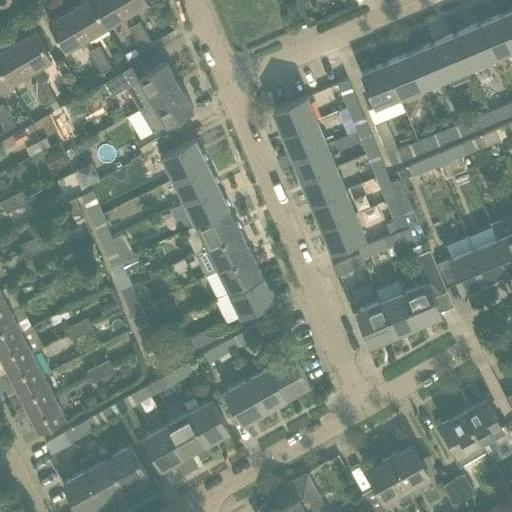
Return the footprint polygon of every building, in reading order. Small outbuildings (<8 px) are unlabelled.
[(92,0),(80,0),(69,7),(86,36),(107,24),(92,0)] [(120,0),(92,0),(107,24),(127,12),(120,0)] [(120,0),(127,12),(146,0),(120,0)] [(86,36),(69,7),(48,19),(65,48),(86,36)] [(511,37),(511,7),(501,12),(511,37)] [(511,37),(501,12),(478,22),(492,56),(511,47),(511,37)] [(146,31),(140,21),(129,27),(135,38),(146,31)] [(469,65),(492,56),(478,22),(455,31),(469,65)] [(35,27),(13,40),(31,69),(52,56),(35,27)] [(152,42),(146,31),(135,38),(142,48),(152,42)] [(469,65),(455,31),(432,41),(446,75),(469,65)] [(0,63),(10,81),(31,69),(13,40),(0,47),(0,63)] [(423,85),(446,75),(432,41),(409,51),(423,85)] [(95,62),(105,55),(99,44),(88,51),(95,62)] [(409,51),(385,61),(400,95),(423,85),(409,51)] [(112,66),(105,55),(95,62),(101,72),(112,66)] [(126,85),(140,107),(179,83),(165,60),(139,76),(139,77),(126,85)] [(376,105),(400,95),(385,61),(361,71),(376,105)] [(0,63),(0,87),(10,81),(0,63)] [(347,105),(357,101),(347,77),(337,81),(347,105)] [(50,88),(43,78),(32,85),(39,95),(50,88)] [(176,117),(193,107),(179,83),(140,107),(152,128),(136,138),(144,150),(181,127),(176,117)] [(56,99),(50,88),(39,95),(45,105),(56,99)] [(273,108),(283,132),(316,118),(306,94),(273,108)] [(511,101),(511,100),(488,110),(493,121),(511,112),(511,101)] [(347,105),(356,128),(367,124),(357,101),(347,105)] [(0,118),(9,112),(3,102),(0,103),(0,118)] [(61,106),(49,112),(54,121),(65,115),(61,106)] [(488,110),(465,119),(470,131),(493,121),(488,110)] [(16,123),(9,112),(0,118),(0,122),(4,130),(16,123)] [(326,141),(316,118),(283,132),(292,155),(326,141)] [(447,140),(470,131),(465,119),(445,128),(442,129),(447,140)] [(367,124),(356,128),(366,152),(377,147),(367,124)] [(463,153),(499,138),(495,128),(458,143),(463,153)] [(28,136),(24,129),(14,135),(18,142),(28,136)] [(442,129),(419,139),(423,150),(447,140),(442,129)] [(46,136),(26,147),(30,155),(51,145),(46,136)] [(173,177),(206,161),(195,137),(162,153),(173,177)] [(392,163),(423,150),(419,139),(387,151),(392,163)] [(292,155),(302,178),(335,164),(326,141),(292,155)] [(463,153),(458,143),(434,153),(439,164),(463,153)] [(366,152),(375,175),(387,171),(377,147),(366,152)] [(439,164),(434,153),(410,163),(415,173),(439,164)] [(92,161),(74,171),(83,187),(101,177),(92,161)] [(217,183),(206,161),(173,177),(184,199),(217,183)] [(345,188),(335,164),(302,178),(312,202),(345,188)] [(387,171),(375,175),(385,199),(396,195),(395,190),(390,179),(387,171)] [(397,177),(390,179),(395,190),(396,195),(404,212),(413,208),(402,182),(397,177)] [(228,206),(217,183),(184,199),(169,207),(180,229),(196,222),(228,206)] [(92,185),(81,190),(90,213),(101,208),(92,185)] [(355,211),(345,188),(312,202),(321,225),(355,211)] [(17,206),(28,200),(23,189),(11,195),(17,206)] [(6,211),(17,206),(11,195),(0,200),(6,211)] [(410,226),(404,212),(396,195),(385,199),(393,219),(386,222),(390,233),(410,226)] [(240,228),(228,206),(196,222),(207,244),(240,228)] [(112,234),(101,208),(90,213),(101,239),(112,234)] [(365,235),(355,211),(321,225),(331,249),(365,235)] [(414,236),(410,226),(390,233),(382,237),(387,247),(414,236)] [(251,251),(240,228),(207,244),(218,267),(251,251)] [(511,268),(511,229),(496,236),(510,270),(511,268)] [(39,249),(50,243),(44,231),(33,237),(39,249)] [(122,257),(112,234),(101,239),(111,262),(122,257)] [(487,279),(510,270),(496,236),(473,246),(487,279)] [(39,249),(33,237),(22,243),(28,254),(39,249)] [(363,257),(387,247),(382,237),(358,247),(360,252),(363,257)] [(94,243),(87,246),(92,260),(100,257),(94,243)] [(441,312),(433,294),(447,288),(429,246),(414,253),(425,279),(403,289),(417,322),(441,312)] [(487,279),(473,246),(449,256),(463,289),(487,279)] [(262,273),(251,251),(218,267),(229,290),(262,273)] [(363,257),(360,252),(336,262),(341,272),(365,262),(363,257)] [(132,280),(122,257),(111,262),(121,285),(132,280)] [(103,264),(96,267),(100,275),(106,273),(103,264)] [(56,279),(62,290),(73,284),(68,273),(56,279)] [(273,297),(262,273),(229,290),(240,313),(273,297)] [(62,290),(56,279),(44,286),(50,297),(62,290)] [(141,303),(132,280),(121,285),(130,309),(141,303)] [(0,288),(0,313),(19,304),(9,283),(0,288)] [(394,332),(417,322),(403,289),(380,298),(394,332)] [(380,298),(374,301),(356,308),(370,342),(394,332),(380,298)] [(152,329),(141,303),(130,309),(141,334),(147,331),(152,329)] [(0,313),(0,340),(31,324),(21,304),(19,304),(0,313)] [(250,325),(255,336),(277,324),(270,313),(250,325)] [(88,316),(77,322),(82,333),(93,327),(88,316)] [(71,338),(82,333),(77,322),(66,327),(71,338)] [(217,322),(178,344),(183,354),(222,332),(217,322)] [(0,340),(0,352),(6,364),(32,351),(44,345),(33,324),(32,325),(31,324),(0,340)] [(233,349),(255,336),(250,325),(227,337),(233,349)] [(233,349),(227,337),(203,351),(210,362),(233,349)] [(269,363),(287,395),(309,382),(291,350),(269,363)] [(42,372),(32,351),(6,364),(16,385),(42,372)] [(98,364),(103,375),(115,370),(109,358),(98,364)] [(168,371),(174,381),(195,369),(189,359),(168,371)] [(265,407),(287,395),(269,363),(247,376),(265,407)] [(92,381),(103,375),(98,364),(86,369),(92,381)] [(146,383),(151,394),(174,381),(168,371),(146,383)] [(53,393),(42,372),(16,385),(27,406),(53,393)] [(265,407),(247,376),(225,388),(242,420),(265,407)] [(146,383),(123,396),(128,407),(151,394),(146,383)] [(64,415),(53,393),(27,406),(38,428),(64,415)] [(188,409),(206,440),(228,428),(211,397),(188,409)] [(478,402),(464,410),(480,439),(493,432),(498,441),(511,433),(505,422),(501,424),(486,397),(485,398),(486,399),(479,403),(478,401),(477,402),(478,402)] [(87,417),(93,427),(115,415),(108,405),(87,417)] [(184,453),(206,440),(188,409),(166,422),(184,453)] [(486,449),(480,439),(464,410),(450,418),(450,417),(449,418),(450,419),(443,423),(443,422),(441,422),(451,439),(446,442),(458,465),(486,449)] [(71,439),(93,427),(87,417),(66,429),(71,439)] [(144,434),(152,448),(162,466),(184,453),(166,422),(144,434)] [(71,439),(66,429),(45,440),(51,452),(71,440),(71,439)] [(107,455),(125,486),(147,474),(130,442),(107,455)] [(396,449),(388,453),(411,494),(421,489),(415,480),(434,470),(425,455),(420,458),(412,443),(411,444),(411,445),(398,452),(398,451),(397,452),(396,449)] [(125,486),(107,455),(96,461),(92,454),(89,453),(80,458),(85,467),(103,499),(125,486)] [(411,494),(388,453),(381,458),(382,460),(382,461),(369,468),(368,468),(376,482),(360,491),(371,511),(387,511),(385,497),(396,491),(402,500),(411,494)] [(81,511),(103,499),(85,467),(63,480),(81,511)] [(307,511),(324,503),(316,488),(308,471),(287,482),(295,497),(270,510),(270,511),(307,511)] [(452,478),(463,498),(475,492),(464,471),(452,478)] [(463,498),(452,478),(441,484),(453,504),(463,498)] [(493,507),(495,511),(509,511),(503,502),(493,507)]
